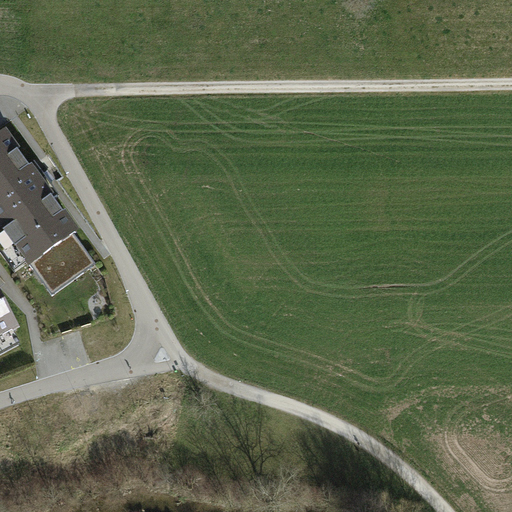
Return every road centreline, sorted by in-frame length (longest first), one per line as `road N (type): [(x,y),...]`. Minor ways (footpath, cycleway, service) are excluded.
road 1 (track): [(31,94),(511,87)]
road 2 (residential): [(169,344),(31,94),(0,86)]
road 3 (track): [(441,511),(386,455),(191,360)]
road 4 (residential): [(0,403),(169,344)]
